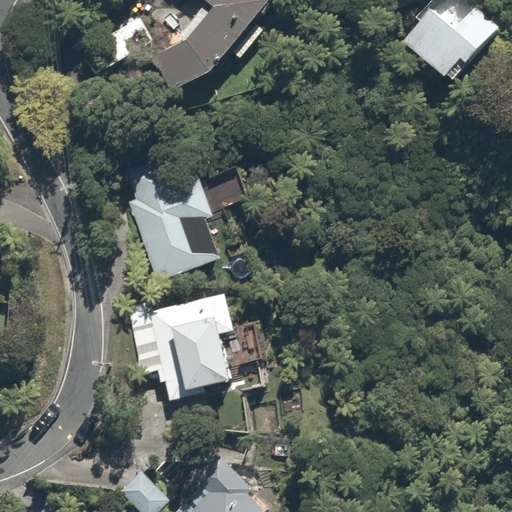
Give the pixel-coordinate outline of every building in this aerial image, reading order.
[(286,13),(271,0),(206,0),(225,17),(170,80),(202,108),(286,13)] [(511,27),(475,0),(450,0),(413,51),(483,102),(511,62),(511,27)] [(237,264),(198,138),(129,160),(142,202),(134,205),(160,288),(237,264)] [(130,316),(140,372),(162,368),(170,414),(248,400),(230,298),(130,316)] [(148,473),(125,497),(140,511),(270,511),(223,465),(182,507),(148,473)]
